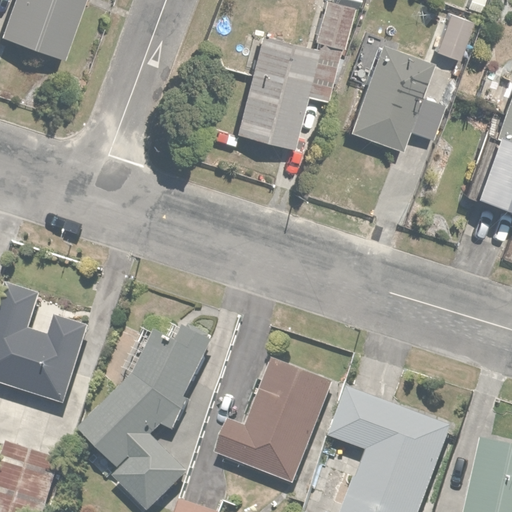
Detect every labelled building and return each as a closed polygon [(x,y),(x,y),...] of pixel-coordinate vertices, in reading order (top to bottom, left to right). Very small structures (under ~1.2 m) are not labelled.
[(13,0),(1,36),(61,56),(79,0),(13,0)] [(321,0),(313,46),(259,36),(236,140),(308,153),(326,49),(350,53),(359,5),(328,0),(321,0)] [(474,22),(446,15),(436,55),(464,62),(474,22)] [(434,64),(380,49),(341,164),(396,179),(409,132),(437,140),(447,103),(425,97),(434,64)] [(511,79),(470,199),(511,213),(511,79)] [(44,296),(8,286),(0,314),(0,384),(69,404),(89,330),(55,320),(50,337),(34,333),(44,296)] [(181,324),(170,349),(158,350),(161,339),(142,332),(129,372),(142,376),(139,382),(86,425),(126,474),(123,476),(146,504),(185,473),(155,436),(188,410),(216,345),(192,335),(194,330),(181,324)] [(337,386),(275,364),(253,427),(229,419),(216,458),(301,488),(337,386)] [(424,511),(453,424),(351,391),(335,440),(367,450),(346,511),(424,511)] [(511,511),(511,450),(481,445),(468,511),(511,511)] [(49,511),(62,458),(9,446),(0,479),(0,511),(49,511)] [(219,511),(182,501),(178,511),(219,511)]
